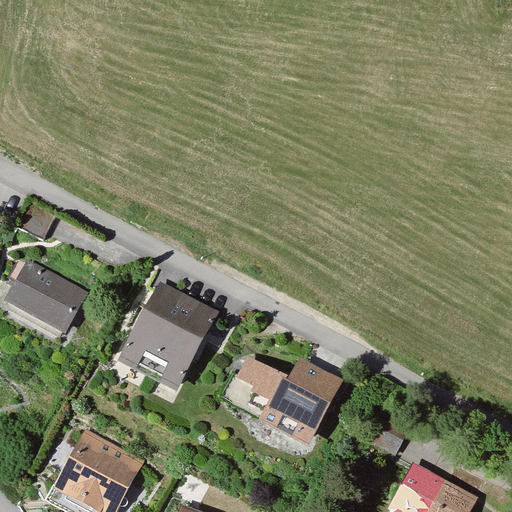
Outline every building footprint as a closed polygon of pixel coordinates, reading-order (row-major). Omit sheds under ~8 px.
[(46,224),(19,209),(7,231),(34,246),(46,224)] [(86,299),(22,264),(0,302),(0,312),(61,346),(86,299)] [(210,323),(149,290),(105,371),(165,404),(210,323)] [(342,387),(296,362),(276,399),(268,394),(247,433),(301,462),(342,387)] [(109,511),(137,462),(79,431),(42,498),(67,511),(109,511)] [(470,511),(474,505),(405,469),(381,511),(470,511)]
